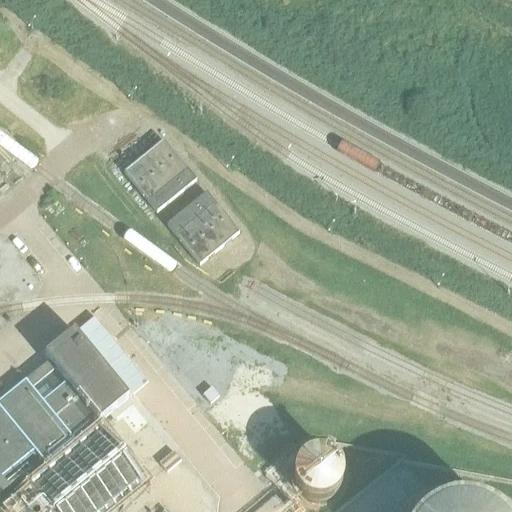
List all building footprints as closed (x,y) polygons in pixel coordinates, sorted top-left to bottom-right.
[(124,175),(157,215),(196,183),(164,143),(124,175)] [(207,196),(167,228),(200,268),(239,236),(207,196)] [(72,244),(62,252),(77,272),(87,264),(72,244)] [(171,317),(149,329),(161,350),(183,338),(171,317)] [(0,482),(34,454),(44,466),(74,441),(72,439),(96,420),(100,424),(129,400),(74,334),(44,358),(49,364),(0,403),(0,482)] [(28,511),(42,501),(51,511),(114,511),(148,486),(101,427),(31,485),(32,487),(1,511),(28,511)] [(340,489),(340,485),(340,481),(338,476),(336,472),(333,468),(326,463),(322,461),(318,461),(314,461),(307,462),(300,467),(296,471),(294,475),(292,479),(292,484),(292,488),(293,492),(295,497),(298,501),(301,504),(305,507),(310,508),(314,509),(319,509),(324,508),(329,505),(333,502),(336,498),(338,493),(340,489)]
